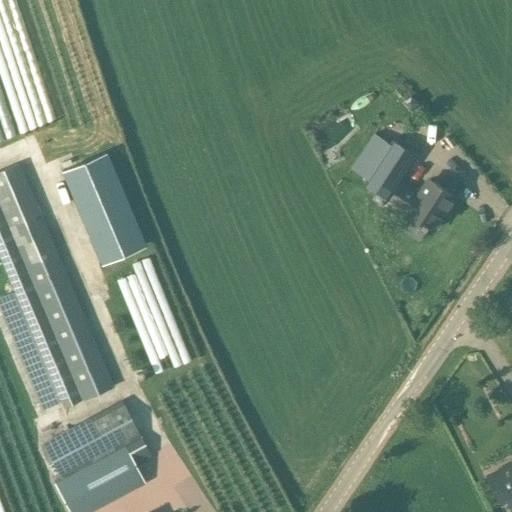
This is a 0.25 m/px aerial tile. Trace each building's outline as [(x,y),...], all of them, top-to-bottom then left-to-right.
[(106,152),(62,170),(101,262),(145,244),(106,152)] [(20,162),(0,169),(0,257),(14,292),(28,325),(9,333),(22,363),(42,410),(61,402),(63,407),(81,400),(114,387),(65,271),(20,162)] [(366,185),(389,199),(403,176),(379,162),(366,185)] [(455,197),(430,179),(418,197),(401,186),(392,198),(409,210),(408,212),(434,229),(455,197)] [(65,435),(44,446),(58,473),(61,478),(73,472),(124,445),(140,436),(138,431),(123,404),(65,435)] [(61,478),(54,482),(69,511),(88,511),(93,510),(144,482),(134,464),(150,455),(140,436),(124,445),(73,472),(61,478)] [(511,463),(488,475),(502,505),(511,499),(511,463)]
